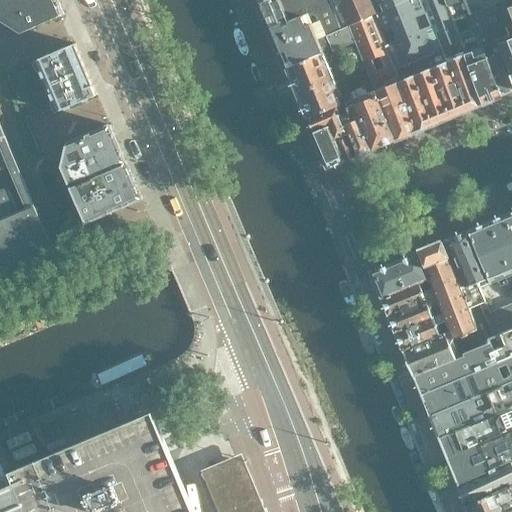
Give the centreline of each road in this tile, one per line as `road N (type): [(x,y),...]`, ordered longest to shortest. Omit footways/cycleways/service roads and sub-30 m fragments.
road 1 (unclassified): [(85,0),(250,376),(289,511)]
road 2 (residential): [(245,0),(323,185),(511,106)]
road 3 (unknown): [(214,405),(50,478)]
road 4 (residential): [(388,251),(511,196)]
